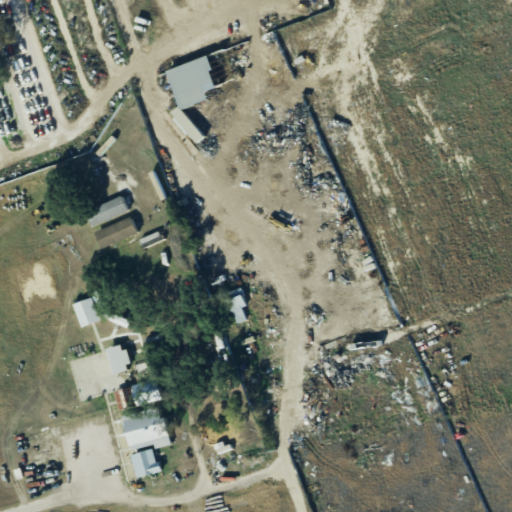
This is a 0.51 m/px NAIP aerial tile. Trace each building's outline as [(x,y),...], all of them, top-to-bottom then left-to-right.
[(205,92),(217,88),(206,57),(166,70),(180,110),(208,100),(205,92)] [(169,114),(196,143),(204,136),(177,107),(169,114)] [(91,225),(127,214),(122,199),(87,210),(91,225)] [(94,232),(100,249),(137,234),(130,217),(94,232)] [(246,306),(241,295),(226,300),(235,324),(245,320),(241,308),(246,306)] [(80,328),(99,321),(90,298),(72,305),(80,328)] [(106,349),(114,375),(130,370),(122,344),(106,349)] [(130,386),(135,406),(161,400),(156,379),(130,386)] [(117,411),(128,408),(124,389),(113,392),(117,411)] [(170,445),(163,417),(159,418),(158,411),(121,419),(128,450),(153,444),(154,449),(170,445)] [(130,455),(136,479),(159,472),(153,449),(130,455)]
